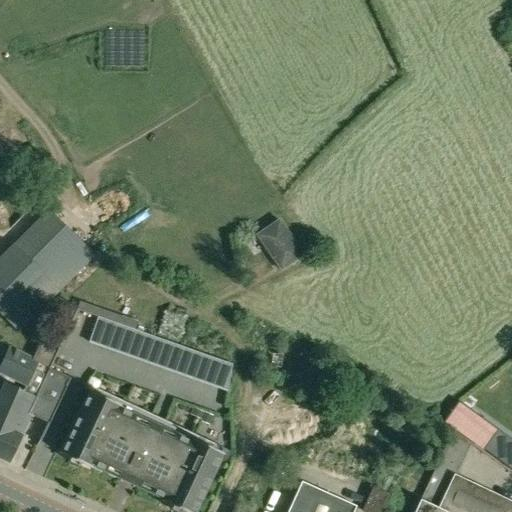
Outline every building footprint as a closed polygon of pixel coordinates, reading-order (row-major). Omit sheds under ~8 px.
[(91,45),(38,64),(50,99),(104,80),(91,45)] [(48,208),(14,243),(0,256),(0,313),(19,332),(62,290),(96,255),(48,208)] [(256,235),(282,272),(306,255),(280,218),(256,235)] [(69,326),(78,308),(68,304),(54,319),(69,326)] [(89,341),(227,390),(232,364),(98,316),(89,341)] [(40,343),(33,357),(37,358),(50,365),(59,351),(40,343)] [(9,346),(0,367),(0,371),(25,384),(37,358),(9,346)] [(0,456),(9,461),(30,413),(49,421),(71,378),(49,370),(34,398),(5,383),(0,393),(0,456)] [(89,390),(60,453),(92,467),(98,454),(107,458),(105,466),(104,466),(122,475),(121,479),(135,485),(137,482),(156,491),(165,493),(163,501),(186,511),(195,511),(224,453),(89,390)] [(444,421),(493,457),(508,436),(458,401),(444,421)] [(352,438),(285,423),(279,449),(346,464),(352,438)] [(454,430),(415,511),(511,511),(511,501),(455,475),(470,442),(454,430)] [(288,511),(354,511),(357,505),(303,480),(288,511)] [(364,511),(383,511),(392,494),(373,485),(362,511),(364,511)] [(254,511),(257,507),(241,499),(237,506),(233,511),(254,511)]
